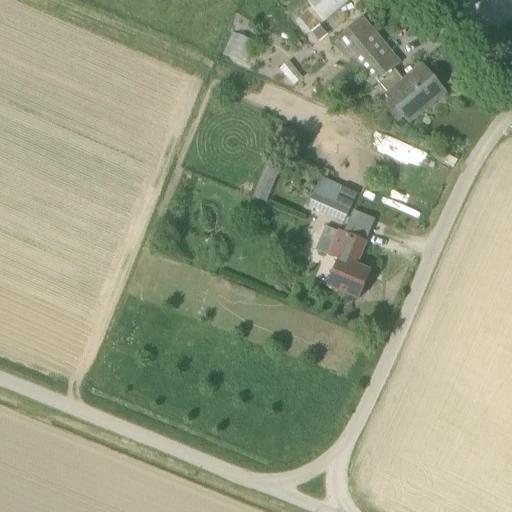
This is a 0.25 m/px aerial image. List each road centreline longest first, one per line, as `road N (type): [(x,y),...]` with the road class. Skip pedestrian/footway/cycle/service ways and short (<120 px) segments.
road 1 (unclassified): [(334,460),(378,383),(452,206),(487,141),(511,114)]
road 2 (unclassified): [(270,487),(0,378)]
